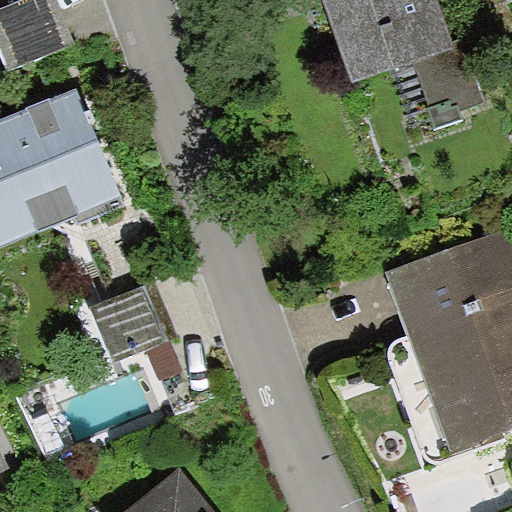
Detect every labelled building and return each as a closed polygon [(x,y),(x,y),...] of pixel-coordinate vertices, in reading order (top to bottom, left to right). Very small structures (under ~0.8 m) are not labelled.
[(51,0),(28,0),(0,12),(0,55),(7,71),(71,45),(51,0)] [(430,0),(320,0),(347,82),(408,62),(426,118),(479,100),(458,38),(445,42),(430,0)] [(72,90),(0,123),(0,247),(119,194),(72,90)] [(511,261),(502,233),(386,274),(448,452),(511,429),(511,261)] [(138,288),(87,311),(113,369),(164,346),(138,288)] [(213,511),(182,471),(128,511),(213,511)]
